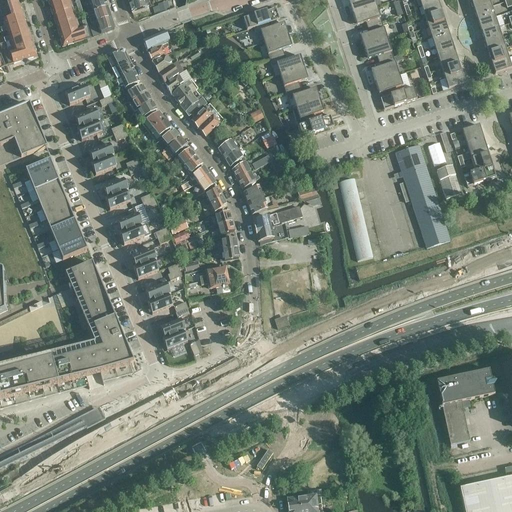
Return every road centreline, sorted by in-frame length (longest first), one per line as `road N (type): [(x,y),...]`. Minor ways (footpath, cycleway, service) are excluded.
road 1 (residential): [(129,36),(149,83),(228,183),(253,289),(255,337),(248,346),(202,369),(158,373)]
road 2 (residential): [(158,373),(38,74)]
road 3 (primary): [(270,373),(12,511)]
road 4 (primary): [(47,511),(280,386)]
road 5 (primary): [(339,338),(390,299),(511,259)]
road 6 (primary): [(511,284),(339,338)]
road 7 (residential): [(0,455),(158,373)]
road 8 (primary): [(356,352),(511,301)]
road 9 (residential): [(361,141),(286,0)]
road 10 (primary): [(511,325),(356,352)]
road 11 (residential): [(378,136),(331,0)]
road 12 (residential): [(378,136),(511,93)]
